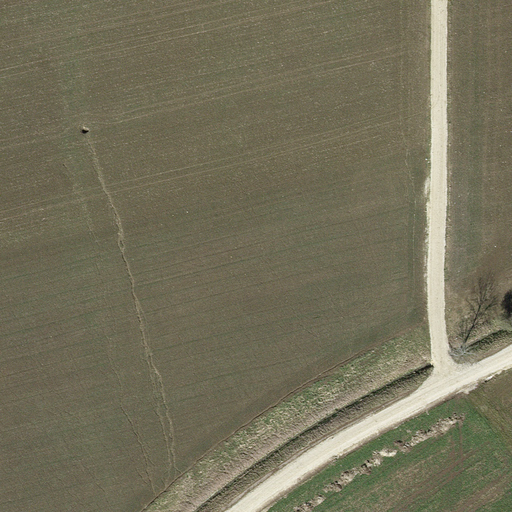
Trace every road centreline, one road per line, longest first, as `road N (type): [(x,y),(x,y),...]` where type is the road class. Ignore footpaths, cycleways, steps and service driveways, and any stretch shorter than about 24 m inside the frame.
road 1 (track): [(439,388),(438,0)]
road 2 (track): [(242,511),(323,453),(511,353)]
